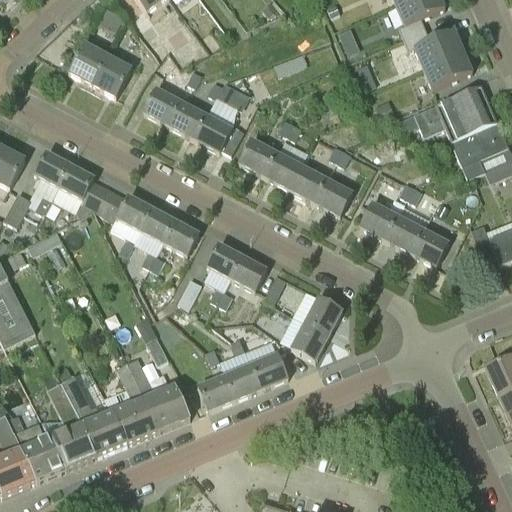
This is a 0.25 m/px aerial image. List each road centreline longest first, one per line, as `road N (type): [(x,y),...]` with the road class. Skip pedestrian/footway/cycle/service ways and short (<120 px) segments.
road 1 (residential): [(412,358),(391,310),(375,295),(0,97)]
road 2 (residential): [(56,511),(412,358)]
road 3 (residential): [(486,511),(412,358)]
